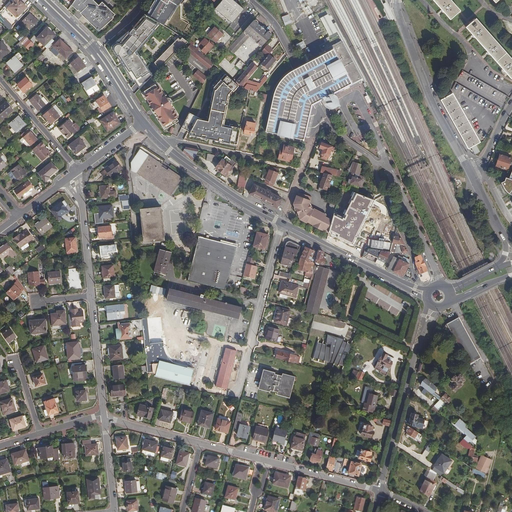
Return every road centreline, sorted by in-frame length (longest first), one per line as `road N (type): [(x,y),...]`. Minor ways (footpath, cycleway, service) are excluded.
road 1 (residential): [(376,164),(333,129),(276,24),(249,0)]
road 2 (residential): [(471,173),(436,112),(396,0)]
road 3 (residential): [(282,223),(237,392)]
road 4 (residential): [(378,491),(419,336)]
road 5 (secondary): [(157,139),(282,223)]
road 6 (residential): [(437,285),(387,163),(376,164)]
road 7 (unknown): [(511,92),(481,73),(419,0)]
road 8 (residential): [(90,296),(81,206),(69,177)]
road 9 (secondary): [(390,278),(282,223)]
